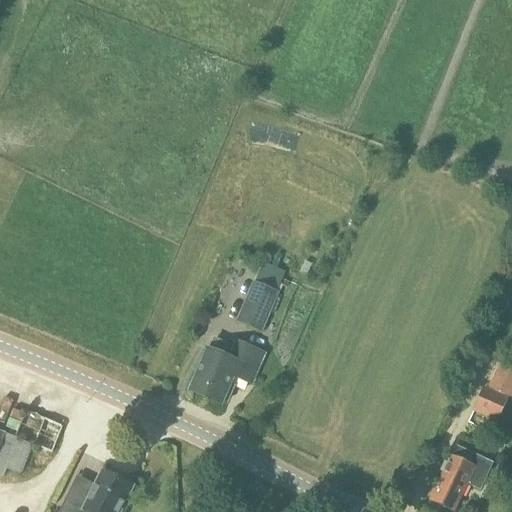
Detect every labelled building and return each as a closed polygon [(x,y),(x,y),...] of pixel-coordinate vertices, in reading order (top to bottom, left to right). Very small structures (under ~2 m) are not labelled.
[(237,321),(260,331),(275,294),(253,284),(237,321)] [(250,381),(257,366),(262,354),(235,341),(232,347),(213,339),(207,352),(204,361),(191,392),(220,404),(233,373),(250,381)] [(511,373),(497,367),(487,390),(511,400),(511,373)] [(504,398),(480,388),(470,412),(494,422),(504,398)] [(27,412),(16,437),(32,444),(53,453),(64,427),(27,412)] [(457,448),(449,465),(445,474),(443,473),(434,492),(431,490),(427,499),(431,501),(430,502),(450,511),(453,511),(466,484),(480,491),(493,465),(457,448)] [(125,511),(129,506),(124,503),(133,484),(102,468),(94,484),(77,475),(59,511),(125,511)]
